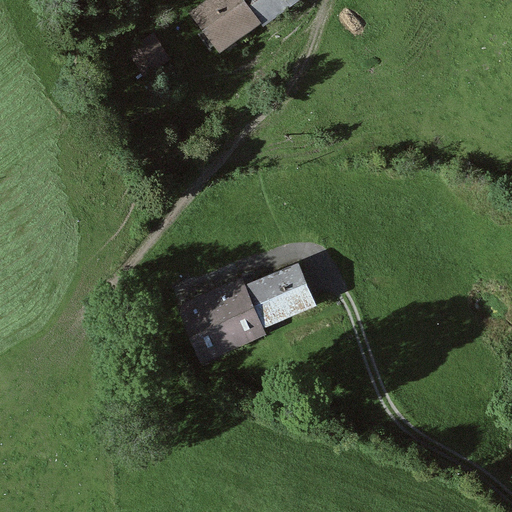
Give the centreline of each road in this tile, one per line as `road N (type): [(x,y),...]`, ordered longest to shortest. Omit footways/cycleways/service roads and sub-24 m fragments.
road 1 (track): [(313,260),(346,294),(394,418),(508,511)]
road 2 (track): [(247,136),(97,306)]
road 3 (track): [(247,136),(297,80),(331,0)]
